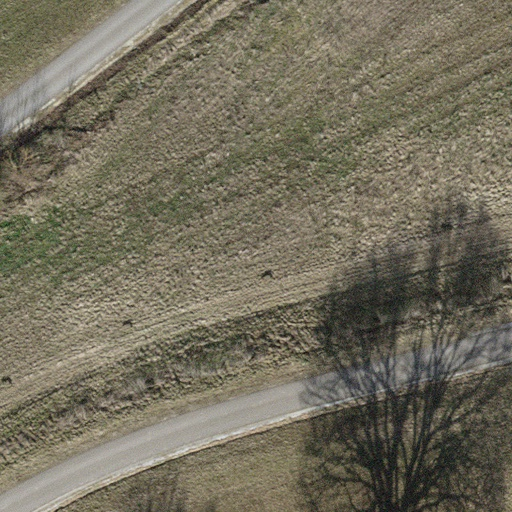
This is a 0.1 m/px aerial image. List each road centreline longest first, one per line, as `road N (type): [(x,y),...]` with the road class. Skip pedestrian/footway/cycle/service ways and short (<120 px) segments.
road 1 (unclassified): [(2,511),(65,476),(189,427),(511,346)]
road 2 (unclassified): [(157,0),(0,121)]
